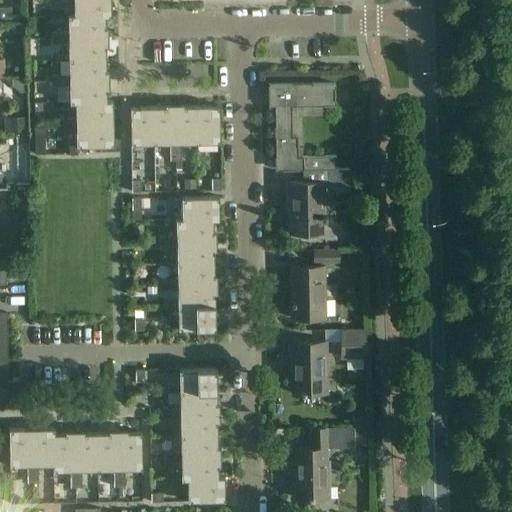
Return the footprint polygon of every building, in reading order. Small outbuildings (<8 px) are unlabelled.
[(110,0),(73,0),(74,14),(74,15),(98,16),(102,16),(103,16),(105,16),(106,16),(111,16),(110,0)] [(0,77),(4,77),(4,65),(4,59),(0,58),(0,21),(10,21),(11,21),(11,19),(11,14),(11,7),(0,7),(0,77)] [(68,31),(51,32),(51,37),(106,36),(105,27),(105,16),(74,15),(68,15),(68,31)] [(106,36),(51,37),(51,43),(69,43),(69,58),(106,57),(106,45),(106,38),(106,36)] [(53,75),(53,81),(109,79),(109,70),(107,70),(106,57),(69,58),(69,74),(53,75)] [(28,78),(12,78),(12,84),(20,92),(29,91),(28,78)] [(109,79),(53,81),(53,86),(57,86),(70,86),(70,101),(76,100),(107,100),(107,88),(109,88),(109,79)] [(335,83),(275,84),(275,105),(275,157),(282,157),(282,169),(283,169),(303,168),(303,169),(323,169),(336,168),(336,155),(334,155),(303,156),(297,157),(296,136),(291,136),(291,105),(324,105),(335,105),(335,100),(334,100),(334,88),(335,88),(335,83)] [(76,118),(59,118),(59,123),(113,123),(113,100),(108,100),(107,100),(76,100),(76,103),(76,118)] [(176,106),(174,106),(175,160),(176,160),(181,160),(182,160),(181,142),(196,142),(198,142),(198,105),(184,106),(176,106)] [(219,105),(198,105),(198,142),(220,142),(219,105)] [(130,106),(131,143),(153,143),(152,106),(130,106)] [(166,106),(152,106),(153,143),(170,143),(170,160),(175,160),(174,106),(166,106)] [(29,116),(4,117),(5,132),(30,131),(29,116)] [(77,145),(77,146),(114,145),(113,123),(59,123),(59,129),(76,129),(77,145)] [(351,143),(339,143),(340,156),(351,156),(351,143)] [(77,145),(68,145),(68,153),(68,154),(77,154),(77,153),(77,146),(77,145)] [(336,168),(323,169),(323,181),(324,185),(328,185),(349,184),(349,168),(341,168),(336,168)] [(195,178),(183,178),(183,188),(195,188),(195,178)] [(220,178),(211,178),(212,190),(221,190),(220,178)] [(132,179),(132,191),(141,191),(140,179),(132,179)] [(290,233),(325,232),(324,185),(323,181),(289,182),(290,233)] [(182,197),(182,218),(213,220),(219,220),(219,196),(182,197)] [(132,197),(132,209),(141,209),(141,197),(132,197)] [(177,235),(159,236),(159,241),(177,241),(214,240),(216,240),(216,232),(216,230),(213,230),(213,221),(213,220),(182,218),(181,218),(176,218),(176,221),(177,235)] [(349,245),(349,247),(363,247),(363,233),(353,236),(349,245)] [(177,241),(159,241),(160,247),(177,247),(177,261),(177,263),(214,262),(214,261),(214,250),(214,249),(215,249),(216,249),(216,240),(214,240),(177,241)] [(338,261),(343,261),(343,250),(338,250),(338,249),(314,249),(315,262),(338,261)] [(361,252),(351,252),(351,261),(361,261),(361,252)] [(177,279),(160,279),(160,284),(178,284),(215,283),(217,283),(217,274),(214,274),(214,263),(214,262),(177,263),(177,279)] [(292,318),(326,317),(325,266),(291,266),(292,318)] [(178,284),(160,284),(160,285),(160,290),(178,290),(178,305),(215,303),(215,291),(216,291),(217,291),(217,283),(215,283),(178,284)] [(215,303),(178,305),(178,307),(178,328),(196,328),(215,327),(215,307),(215,303)] [(135,318),(135,330),(143,329),(143,318),(135,318)] [(366,328),(339,328),(340,358),(366,357),(366,328)] [(293,393),(327,392),(326,340),(292,341),(293,393)] [(0,358),(0,368),(8,369),(8,358),(0,358)] [(0,368),(0,380),(8,380),(8,369),(0,368)] [(196,368),(179,368),(180,391),(180,393),(216,392),(216,391),(216,368),(196,368)] [(144,381),(144,370),(135,370),(136,381),(144,381)] [(0,380),(0,391),(8,392),(8,380),(0,380)] [(0,391),(0,403),(9,403),(8,392),(0,391)] [(180,407),(163,408),(163,413),(163,414),(217,413),(216,392),(180,393),(180,407)] [(217,413),(163,414),(163,419),(180,419),(180,433),(217,433),(217,413)] [(367,415),(353,415),(353,428),(354,428),(355,428),(365,428),(367,428),(367,415)] [(9,428),(10,465),(27,464),(27,482),(34,481),(33,427),(9,428)] [(33,427),(34,481),(39,481),(39,464),(53,464),(55,433),(55,427),(33,427)] [(327,459),(327,447),(354,447),(354,445),(365,445),(365,428),(355,428),(354,428),(353,428),(310,428),(310,447),(293,447),(293,463),(295,463),(296,496),(309,496),(309,499),(329,498),(329,459),(327,459)] [(119,432),(118,432),(119,486),(125,486),(125,468),(142,468),(141,436),(141,431),(119,432)] [(55,433),(53,464),(53,470),(70,470),(71,487),(76,486),(75,432),(55,433)] [(97,432),(75,432),(76,486),(82,486),(82,469),(98,469),(97,432)] [(99,432),(97,432),(98,469),(99,469),(113,469),(114,486),(119,486),(118,432),(99,432)] [(181,451),(164,451),(164,457),(181,456),(218,456),(220,456),(220,446),(218,446),(217,433),(180,433),(181,451)] [(181,456),(164,457),(164,462),(181,462),(181,477),(188,477),(219,476),(218,464),(219,464),(220,464),(220,456),(218,456),(181,456)] [(219,476),(188,477),(188,479),(188,501),(203,500),(204,500),(225,499),(225,476),(219,476)] [(151,493),(151,501),(163,501),(162,492),(151,493)]
